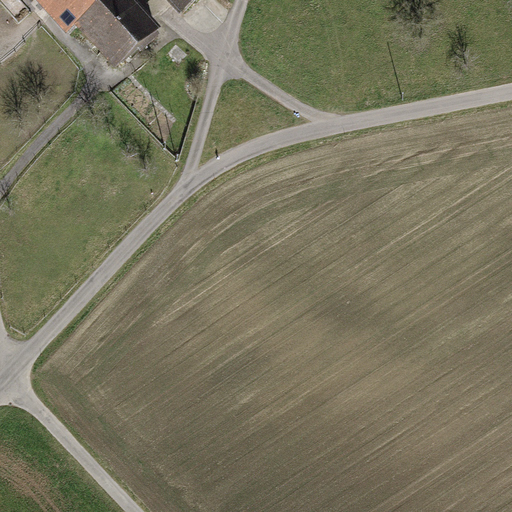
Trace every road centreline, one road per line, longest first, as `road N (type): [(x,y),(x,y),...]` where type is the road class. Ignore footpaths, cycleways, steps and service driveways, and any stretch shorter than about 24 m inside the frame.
road 1 (unclassified): [(511,90),(241,146),(184,185),(0,389)]
road 2 (track): [(0,319),(13,375),(138,511)]
